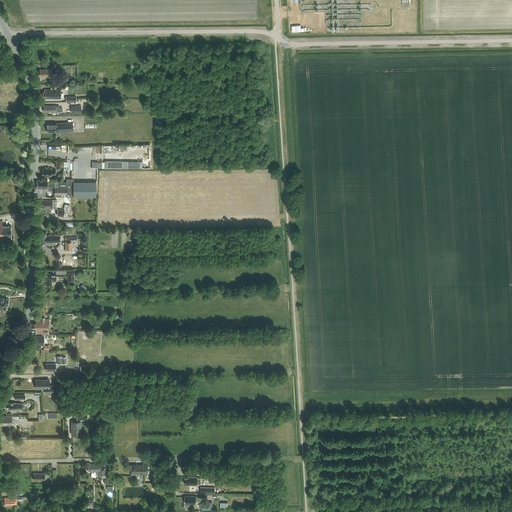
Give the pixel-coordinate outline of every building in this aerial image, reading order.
[(65,72),(65,67),(60,67),(60,68),(52,69),(52,76),(55,76),(55,75),(61,75),(61,77),(62,77),(66,77),(66,72),(65,72)] [(44,92),(43,92),(43,97),(44,97),(45,99),(61,99),(61,89),(56,90),(56,85),(51,85),(51,90),(44,90),(44,92)] [(47,124),(47,127),(47,132),(73,131),(72,122),(55,123),(47,124)] [(92,177),(98,177),(98,167),(114,167),(114,161),(92,161),(92,177)] [(96,182),(73,182),(73,179),(67,179),(67,182),(54,182),(54,188),(54,197),(64,197),(72,197),(96,197),(96,182)] [(54,188),(54,182),(54,181),(47,181),(37,180),(37,188),(43,188),(47,188),(54,188)] [(52,209),(53,201),(40,200),(40,202),(39,202),(38,207),(40,207),(40,208),(52,209)] [(2,226),(2,221),(0,221),(0,240),(3,241),(3,237),(11,237),(11,226),(2,226)] [(46,242),(60,241),(59,236),(46,236),(46,233),(39,233),(40,245),(46,245),(46,242)] [(56,281),(56,273),(42,273),(42,280),(47,281),(47,285),(51,285),(51,281),(56,281)] [(8,302),(9,301),(8,300),(8,299),(0,298),(0,307),(7,308),(7,304),(8,303),(8,302)] [(49,334),(49,319),(45,319),(45,318),(41,318),(40,320),(36,320),(36,323),(34,323),(33,329),(36,329),(35,334),(49,334)] [(44,345),(44,336),(34,336),(34,337),(31,337),(31,344),(37,344),(37,345),(44,345)] [(49,386),(49,380),(35,380),(35,388),(45,388),(45,393),(53,392),(53,386),(49,386)] [(15,403),(7,403),(7,409),(11,409),(11,411),(12,412),(14,412),(15,411),(15,409),(22,409),(22,403),(15,403)] [(18,420),(18,415),(6,415),(6,416),(0,416),(0,425),(12,425),(12,420),(18,420)] [(71,435),(81,435),(80,422),(71,422),(71,435)] [(89,466),(88,466),(88,472),(99,472),(99,474),(98,474),(98,476),(105,476),(105,469),(100,469),(100,464),(89,464),(89,466)] [(131,475),(136,475),(136,474),(148,474),(148,464),(142,464),(142,465),(131,465),(131,475)] [(197,484),(201,484),(201,479),(197,478),(197,477),(187,477),(187,479),(185,479),(185,485),(197,485),(197,484)] [(196,504),(196,497),(185,496),(185,504),(185,507),(189,507),(189,504),(196,504)] [(3,505),(17,504),(16,497),(2,498),(3,499),(1,499),(1,504),(3,504),(3,505)]
